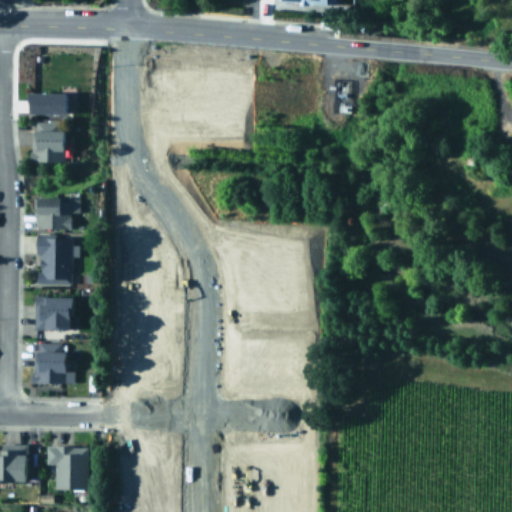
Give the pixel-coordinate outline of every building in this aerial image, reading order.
[(349,80),(335,80),(335,112),(349,112),(349,80)] [(25,111),(63,111),(63,90),(25,91),(25,111)] [(60,121),(33,121),(33,161),(68,161),(68,127),(60,127),(60,121)] [(78,196),(38,196),(38,227),(78,227),(78,196)] [(37,281),(72,282),(72,233),(38,233),(37,281)] [(34,328),(75,328),(75,295),(35,294),(34,328)] [(72,382),(72,343),(35,342),(34,382),(72,382)] [(0,481),(29,481),(29,444),(0,444),(0,481)] [(88,445),(47,445),(47,463),(55,463),(55,489),(88,489),(88,445)]
